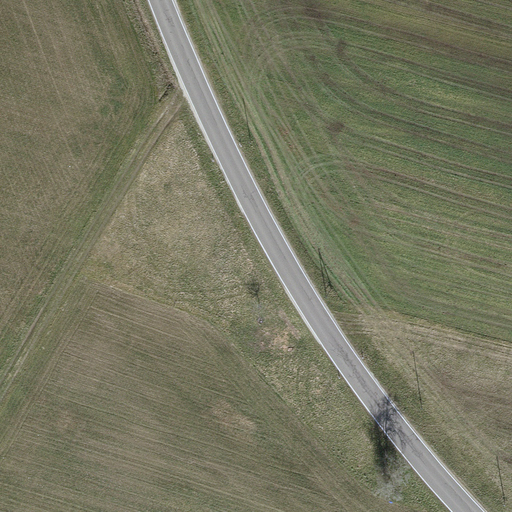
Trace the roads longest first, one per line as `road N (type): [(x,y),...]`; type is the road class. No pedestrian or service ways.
road 1 (secondary): [(163,0),(229,159),(316,315),(466,511)]
road 2 (track): [(195,79),(0,399)]
